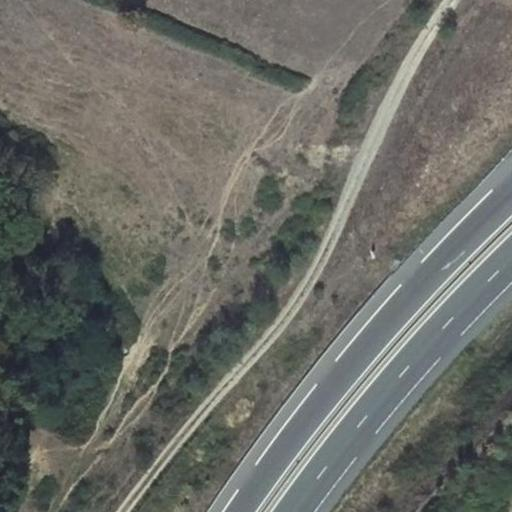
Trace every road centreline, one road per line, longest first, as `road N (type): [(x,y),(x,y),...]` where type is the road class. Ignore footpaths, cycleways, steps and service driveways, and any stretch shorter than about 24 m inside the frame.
road 1 (track): [(455,0),(400,78),(323,256),(266,341),(121,511)]
road 2 (motorway): [(511,197),(380,332),(241,511)]
road 3 (motorway): [(295,511),(415,361),(511,260)]
